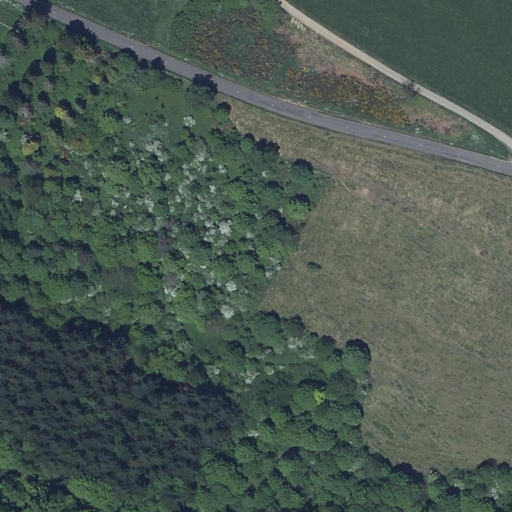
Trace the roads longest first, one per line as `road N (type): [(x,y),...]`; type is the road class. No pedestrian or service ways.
road 1 (tertiary): [(27,0),(280,112),(511,171)]
road 2 (unclassified): [(274,0),(511,147)]
